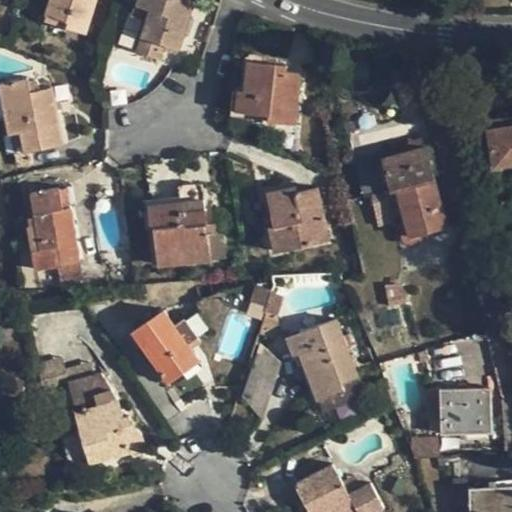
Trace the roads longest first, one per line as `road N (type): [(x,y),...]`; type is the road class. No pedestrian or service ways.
road 1 (tertiary): [(286,0),(424,35),(511,39)]
road 2 (residential): [(237,0),(203,85),(157,128)]
